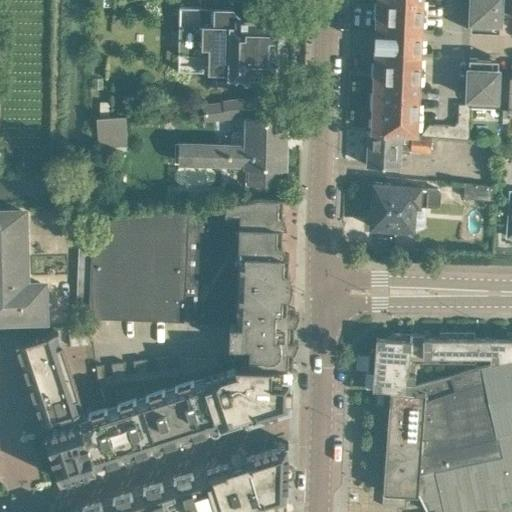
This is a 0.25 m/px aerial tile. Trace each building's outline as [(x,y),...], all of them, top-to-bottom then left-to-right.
[(231,0),(201,0),(201,7),(198,7),(180,7),(178,69),(210,70),(229,71),(229,76),(248,76),(249,69),(277,70),(278,46),(279,42),(284,38),(284,29),(279,24),(279,20),(262,19),(262,17),(257,17),(257,19),(252,19),(252,18),(239,18),(239,14),(233,8),(231,8),(231,0)] [(378,0),(377,28),(373,130),(417,133),(420,54),(421,30),(422,0),(378,0)] [(511,15),(511,0),(471,0),(470,30),(491,31),(491,27),(500,27),(501,15),(511,15)] [(498,75),(499,63),(489,62),(490,58),(469,57),(467,97),(471,97),(471,103),(471,106),(503,107),(503,116),(509,116),(511,76),(498,75)] [(207,118),(268,111),(266,95),(225,100),(225,103),(205,106),(207,118)] [(471,106),(471,103),(459,103),(458,121),(454,125),(429,124),(422,133),(422,135),(470,138),(471,106)] [(99,146),(128,145),(126,115),(97,117),(99,146)] [(286,119),(266,119),(247,118),(247,133),(232,133),(232,145),(214,144),(214,143),(182,142),(176,142),(175,162),(182,162),(214,163),(214,162),(246,163),(246,181),(249,181),(249,185),(284,186),(284,182),(281,182),(282,166),(285,166),(286,119)] [(417,136),(417,133),(373,130),(372,132),(369,131),(367,165),(400,166),(400,149),(431,152),(431,136),(417,136)] [(438,187),(421,186),(374,183),(372,209),(368,208),(367,222),(371,222),(371,226),(417,229),(425,226),(426,206),(437,206),(440,204),(441,191),(438,187)] [(464,197),(492,199),(493,185),(465,183),(464,197)] [(92,221),(88,317),(154,319),(184,320),(185,308),(185,292),(197,293),(196,321),(230,322),(229,342),(242,343),(241,360),(293,362),(295,308),(287,308),(289,253),(281,253),(283,197),(263,196),(259,196),(248,198),(226,201),(188,207),(158,211),(92,221)] [(0,210),(0,316),(43,315),(43,283),(24,283),(23,210),(0,210)] [(84,408),(83,407),(59,330),(59,329),(58,329),(53,331),(16,342),(24,365),(27,375),(30,384),(33,394),(36,403),(39,414),(41,420),(42,421),(23,427),(0,434),(0,511),(286,511),(287,494),(286,494),(287,480),(287,462),(288,462),(288,459),(287,459),(288,445),(288,441),(285,442),(285,443),(272,447),(268,448),(263,450),(260,451),(247,456),(246,455),(245,455),(243,448),(243,447),(240,439),(237,430),(236,428),(234,421),(234,420),(240,419),(243,418),(242,418),(252,415),(253,417),(256,416),(256,415),(261,414),(264,413),(264,412),(278,408),(278,409),(281,408),(281,407),(286,405),(286,406),(289,405),(289,379),(290,379),(291,364),(292,364),(293,364),(293,362),(241,360),(241,362),(241,363),(237,363),(235,363),(236,365),(236,366),(200,377),(199,377),(166,381),(105,401),(90,406),(84,408)] [(369,352),(366,387),(389,389),(390,389),(414,391),(415,384),(416,362),(473,362),(473,367),(481,364),(511,356),(511,336),(424,337),(424,333),(411,332),(410,339),(377,336),(376,346),(369,352)] [(105,376),(103,364),(96,365),(98,382),(99,385),(100,385),(222,369),(221,361),(220,358),(179,356),(179,367),(170,368),(168,355),(155,357),(157,370),(148,371),(146,358),(133,360),(135,373),(126,374),(125,361),(111,363),(113,375),(105,376)] [(385,466),(381,469),(384,480),(384,481),(384,489),(382,489),(382,491),(383,491),(402,493),(405,493),(418,494),(418,493),(427,511),(435,510),(435,511),(511,511),(511,356),(481,364),(473,367),(452,374),(415,384),(414,391),(390,389),(389,406),(385,409),(388,420),(388,421),(384,424),(387,435),(387,436),(383,439),(386,450),(386,451),(382,454),(385,465),(385,466)]
